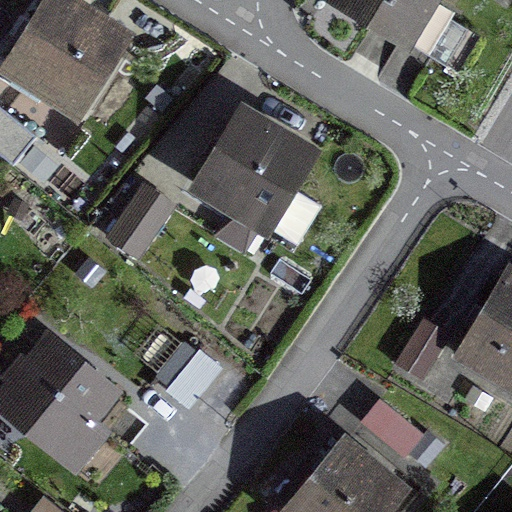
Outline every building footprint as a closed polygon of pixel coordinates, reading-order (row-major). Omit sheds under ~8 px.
[(76,112),(122,40),(58,0),(46,0),(5,66),(76,112)] [(331,0),(403,44),(429,0),(331,0)] [(33,138),(0,111),(0,159),(10,167),(33,138)] [(264,228),(308,156),(239,114),(195,186),(264,228)] [(108,239),(133,256),(167,207),(142,190),(108,239)] [(511,390),(511,273),(507,271),(456,357),(511,390)] [(418,381),(446,336),(421,321),(393,366),(418,381)] [(101,413),(124,386),(85,348),(47,322),(25,349),(21,346),(1,370),(5,375),(0,380),(0,403),(76,469),(112,425),(101,413)] [(184,339),(157,371),(189,405),(224,363),(184,339)] [(419,436),(377,402),(359,424),(402,458),(419,436)] [(381,511),(398,492),(340,445),(284,511),(381,511)] [(70,511),(45,491),(27,511),(70,511)] [(9,511),(0,503),(0,511),(9,511)]
